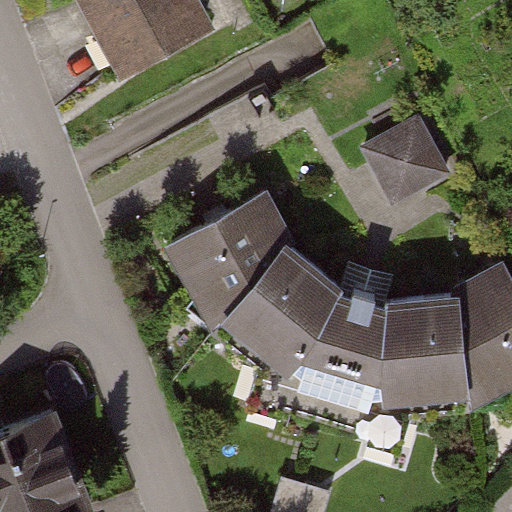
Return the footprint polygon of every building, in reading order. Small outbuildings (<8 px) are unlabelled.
[(178,0),(61,0),(93,69),(190,25),(178,0)] [(417,114),(365,137),(394,203),(446,180),(417,114)] [(276,243),(251,192),(169,233),(203,301),(277,366),(466,384),(511,360),(511,302),(491,260),(434,288),(361,291),(321,282),(276,243)] [(49,394),(0,409),(0,511),(42,511),(84,498),(49,394)] [(277,511),(332,511),(338,481),(286,471),(277,511)]
